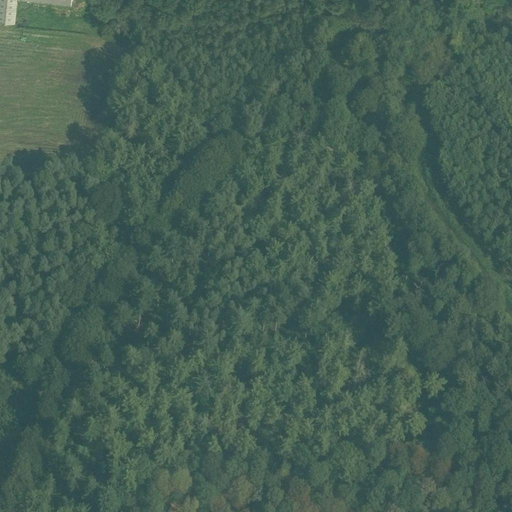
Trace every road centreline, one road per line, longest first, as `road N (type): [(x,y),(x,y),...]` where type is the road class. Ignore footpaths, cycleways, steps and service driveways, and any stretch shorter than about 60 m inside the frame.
road 1 (track): [(204,172),(83,322)]
road 2 (track): [(83,322),(20,435),(0,490)]
